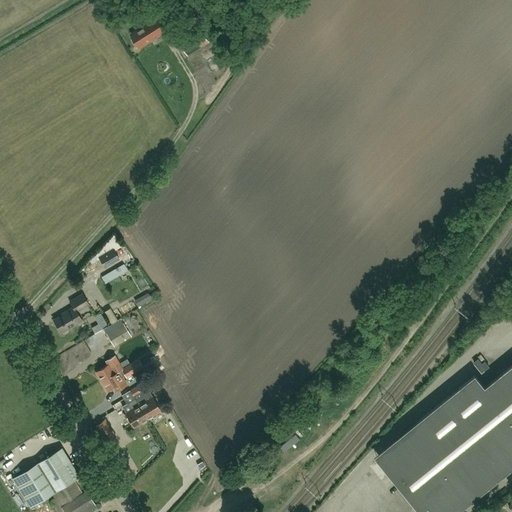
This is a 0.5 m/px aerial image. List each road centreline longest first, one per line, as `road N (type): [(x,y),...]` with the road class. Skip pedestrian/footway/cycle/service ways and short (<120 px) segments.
road 1 (unknown): [(511,248),(284,511)]
road 2 (unknown): [(511,333),(485,338),(433,387),(351,481),(344,511)]
road 3 (tertiary): [(132,511),(0,301)]
